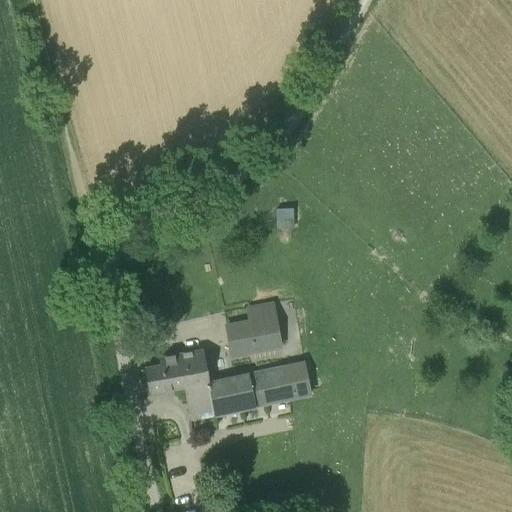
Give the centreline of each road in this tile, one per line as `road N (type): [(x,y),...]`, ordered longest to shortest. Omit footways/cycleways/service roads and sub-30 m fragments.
road 1 (unclassified): [(112,266),(137,230),(239,177),(274,145),(363,0)]
road 2 (residential): [(155,511),(112,266)]
